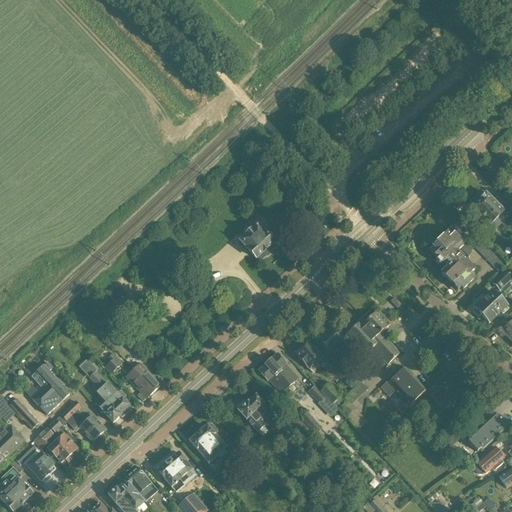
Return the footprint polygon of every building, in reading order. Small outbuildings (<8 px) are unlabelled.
[(319,129),(325,135),(330,130),(324,124),(319,129)] [(476,200),(500,225),(508,217),(503,212),(507,208),(497,198),(493,202),(486,194),(485,195),(483,193),(480,192),(475,197),(476,200)] [(500,225),(476,200),(472,200),(470,203),(470,206),(472,208),(471,208),(478,216),(476,218),(482,224),(484,222),(493,231),(500,225)] [(468,226),(476,233),(481,228),(474,220),(468,226)] [(249,234),(265,251),(274,243),(265,234),(265,235),(257,226),(256,227),(251,222),(246,226),(251,232),(249,234)] [(439,239),(440,240),(432,248),(438,255),(435,258),(435,262),(438,265),(441,265),(454,253),(455,254),(462,247),(456,240),(458,239),(448,229),(439,239)] [(265,251),(249,234),(240,242),(248,251),(256,260),(265,251)] [(474,248),(467,241),(463,244),(464,246),(471,252),(474,248)] [(479,253),(486,246),(483,242),(475,249),(479,253)] [(471,252),(464,246),(461,250),(468,257),(472,253),(471,252)] [(483,257),(490,250),(486,246),(479,253),(483,257)] [(487,261),(494,254),(490,250),(483,257),(487,261)] [(454,253),(441,265),(446,269),(458,257),(455,254),(454,253)] [(491,265),(498,257),(494,254),(487,261),(491,265)] [(458,257),(446,269),(441,274),(447,280),(445,283),(455,294),(460,289),(462,291),(473,281),(473,273),(458,257)] [(495,269),(502,261),(498,257),(491,265),(495,269)] [(291,261),(284,268),(287,271),(295,265),(291,261)] [(498,272),(506,265),(502,261),(495,269),(498,272)] [(511,277),(505,271),(501,275),(492,284),(499,291),(511,278),(511,277)] [(115,305),(127,297),(120,286),(108,295),(115,305)] [(473,309),(471,312),(476,317),(479,315),(487,323),(488,323),(496,316),(505,307),(507,305),(499,297),(498,296),(496,298),(491,292),(473,309)] [(134,306),(138,303),(132,296),(128,299),(127,297),(116,306),(123,316),(135,307),(134,306)] [(397,310),(401,306),(395,299),(391,303),(397,310)] [(399,355),(381,335),(390,326),(377,311),(366,322),(364,320),(358,325),(344,337),(363,358),(373,349),(388,365),(399,355)] [(510,342),(511,340),(511,312),(508,317),(511,321),(511,322),(501,333),(510,342)] [(104,331),(117,344),(124,337),(111,324),(104,331)] [(423,334),(430,342),(437,337),(430,328),(423,334)] [(322,358),(308,343),(295,355),(312,373),(318,367),(315,364),(322,358)] [(441,351),(435,356),(443,366),(449,361),(441,351)] [(340,352),(333,358),(336,362),(344,356),(340,352)] [(123,365),(113,354),(107,360),(110,363),(104,369),(111,376),(123,365)] [(286,365),(277,355),(270,361),(271,362),(265,367),(265,366),(258,372),(268,383),(269,381),(281,395),(298,379),(286,366),(286,365)] [(87,360),(79,368),(100,390),(96,394),(105,404),(99,410),(112,424),(119,417),(118,416),(128,407),(122,401),(126,398),(121,392),(116,396),(101,378),(100,380),(94,374),(97,371),(87,360)] [(44,389),(55,379),(49,372),(53,369),(48,363),(45,367),(44,366),(32,377),(40,386),(36,389),(31,384),(24,391),(32,400),(44,389)] [(140,365),(133,371),(153,394),(161,387),(140,365)] [(153,394),(133,371),(126,378),(140,394),(137,397),(143,403),(146,400),(153,394)] [(394,392),(409,407),(423,393),(402,371),(388,384),(387,383),(379,390),(387,399),(394,392)] [(453,376),(430,398),(444,412),(466,391),(453,376)] [(61,385),(55,379),(44,389),(58,405),(70,395),(64,389),(65,386),(63,384),(61,385)] [(357,385),(346,396),(349,400),(361,388),(357,385)] [(320,392),(333,405),(339,399),(327,386),(320,392)] [(308,394),(318,404),(325,398),(315,387),(308,394)] [(44,389),(32,400),(47,416),(58,405),(44,389)] [(0,395),(0,405),(2,407),(0,409),(0,421),(3,419),(7,423),(16,415),(6,404),(7,403),(0,395)] [(243,401),(235,408),(239,412),(238,413),(245,421),(246,420),(257,433),(261,437),(264,437),(267,434),(267,431),(264,427),(263,426),(266,424),(268,426),(275,420),(271,415),(263,406),(263,405),(256,397),(247,405),(243,401)] [(21,403),(18,399),(17,400),(17,399),(10,406),(32,430),(39,423),(21,403)] [(93,443),(105,431),(93,418),(88,423),(78,412),(81,408),(76,402),(61,416),(74,430),(77,427),(93,443)] [(347,402),(339,409),(348,418),(356,410),(347,402)] [(321,429),(307,414),(301,420),(314,435),(321,429)] [(505,426),(496,417),(467,443),(476,452),(498,433),(505,426)] [(56,421),(48,428),(55,435),(62,427),(56,421)] [(0,450),(18,434),(10,426),(0,435),(0,450)] [(198,435),(189,442),(207,464),(224,449),(214,436),(216,433),(216,432),(212,426),(210,426),(207,428),(203,428),(198,431),(198,435)] [(53,436),(47,430),(33,442),(41,450),(48,444),(47,442),(53,436)] [(18,434),(0,450),(0,465),(25,441),(18,434)] [(69,457),(71,455),(77,449),(71,443),(73,441),(67,435),(65,437),(64,436),(59,440),(66,448),(63,451),(69,457)] [(66,448),(59,440),(48,450),(61,464),(66,460),(68,462),(73,457),(71,455),(69,457),(63,451),(66,448)] [(453,444),(448,440),(444,444),(448,448),(453,444)] [(16,460),(20,467),(24,463),(42,483),(43,482),(45,485),(52,479),(49,476),(50,476),(48,473),(53,468),(53,466),(48,460),(47,461),(31,444),(15,459),(16,460)] [(485,474),(491,468),(494,471),(503,463),(501,460),(503,459),(494,448),(479,460),(479,459),(475,462),(485,474)] [(188,480),(185,477),(192,471),(178,455),(157,473),(171,490),(175,494),(184,487),(182,485),(188,480)] [(20,467),(16,460),(10,466),(13,468),(1,480),(0,478),(0,484),(6,491),(0,497),(0,499),(11,511),(14,511),(33,495),(19,480),(22,477),(19,474),(23,470),(20,467)] [(256,470),(258,468),(252,460),(245,466),(253,476),(258,472),(256,470)] [(511,468),(498,477),(507,490),(511,486),(511,468)] [(158,492),(138,469),(126,479),(146,502),(158,492)] [(121,511),(140,511),(139,511),(138,511),(137,510),(144,504),(138,497),(128,484),(118,493),(116,490),(108,497),(121,511)] [(430,504),(442,495),(438,489),(426,499),(430,504)] [(194,495),(177,509),(179,511),(206,511),(208,511),(194,495)] [(373,499),(368,504),(374,511),(382,511),(384,511),(382,509),(373,499)] [(150,506),(154,511),(156,511),(160,509),(155,502),(150,506)]
